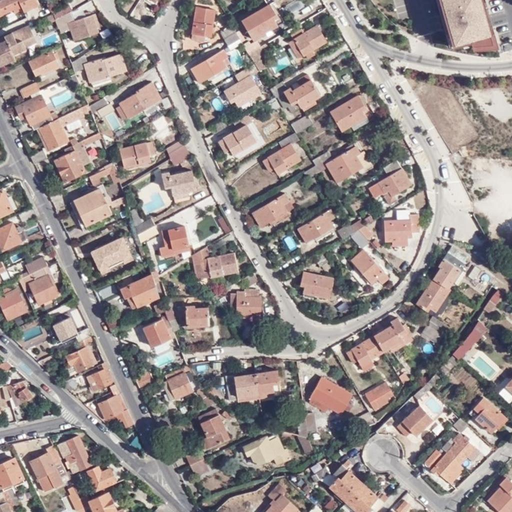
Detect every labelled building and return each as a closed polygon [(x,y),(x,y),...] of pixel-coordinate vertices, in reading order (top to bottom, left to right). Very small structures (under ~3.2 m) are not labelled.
[(0,14),(13,9),(14,12),(22,8),(24,11),(39,4),(36,0),(2,0),(0,1),(0,14)] [(436,0),(448,41),(463,36),(464,44),(471,41),(472,45),(498,43),(485,0),(436,0)] [(56,19),(70,11),(72,10),(69,3),(53,11),(56,19)] [(253,39),(277,25),(275,21),(279,18),(270,4),(242,20),(253,39)] [(210,37),(214,10),(196,7),(192,40),(203,41),(205,36),(210,37)] [(56,19),(59,28),(69,23),(71,28),(75,40),(99,32),(95,20),(98,18),(96,13),(75,20),(70,11),(56,19)] [(275,21),(277,25),(284,21),(282,17),(279,18),(275,21)] [(221,33),(225,40),(236,34),(226,18),(223,20),(228,29),(221,33)] [(61,33),(71,28),(69,23),(59,28),(61,33)] [(5,36),(11,34),(29,25),(29,24),(5,36)] [(25,46),(22,40),(34,34),(29,25),(11,34),(5,36),(7,40),(0,42),(0,64),(15,58),(13,53),(26,47),(25,46)] [(304,54),(311,50),(326,41),(317,26),(305,33),(303,29),(291,36),(294,39),(289,43),(298,58),(304,54)] [(25,46),(37,40),(34,34),(22,40),(25,46)] [(236,34),(225,40),(229,47),(240,40),(236,34)] [(248,54),(261,47),(257,41),(251,44),(249,41),(243,45),(248,54)] [(75,60),(68,42),(64,43),(65,44),(71,62),(75,60)] [(273,50),(268,42),(261,47),(248,54),(254,65),(259,72),(266,67),(260,58),(273,50)] [(227,68),(226,65),(224,61),(228,58),(229,58),(224,50),(191,69),(200,84),(227,68)] [(313,55),(311,50),(304,54),(307,59),(313,55)] [(61,67),(53,51),(30,62),(36,76),(42,73),(43,76),(61,67)] [(75,60),(71,62),(75,72),(85,68),(91,82),(110,76),(127,70),(121,53),(101,59),(100,58),(88,62),(85,54),(75,60)] [(273,71),(290,66),(287,56),(270,61),(273,71)] [(251,76),(259,72),(254,65),(242,71),(247,78),(251,84),(251,87),(256,95),(264,91),(258,82),(256,84),(251,76)] [(238,106),(256,95),(251,87),(251,84),(247,78),(242,71),(235,76),(240,83),(225,92),(231,103),(235,100),(238,106)] [(79,83),(78,79),(76,73),(59,81),(62,87),(67,85),(68,88),(79,83)] [(288,89),(283,81),(269,89),(275,99),(277,97),(284,109),(288,107),(291,112),(301,107),(303,111),(316,103),(314,99),(320,95),(308,73),(297,80),(300,86),(293,90),(291,87),(288,89)] [(112,82),(110,76),(91,82),(94,88),(112,82)] [(162,98),(152,81),(135,91),(136,93),(119,102),(121,105),(116,107),(123,118),(128,116),(129,118),(162,98)] [(20,91),(24,99),(31,95),(39,91),(36,84),(20,91)] [(39,91),(31,95),(33,99),(23,104),(23,103),(16,107),(21,118),(26,115),(34,130),(39,128),(54,120),(59,118),(55,110),(50,113),(39,91)] [(350,126),(366,117),(362,110),(366,108),(359,95),(331,111),(342,131),(350,126)] [(109,104),(104,97),(90,106),(94,112),(109,104)] [(88,103),(59,118),(54,120),(39,128),(49,149),(69,140),(62,126),(66,124),(79,119),(84,116),(83,113),(91,109),(88,103)] [(111,104),(97,113),(103,121),(116,112),(111,104)] [(252,122),(248,114),(233,123),(238,130),(218,141),(224,152),(230,149),(233,155),(257,141),(247,124),(252,122)] [(313,123),(308,114),(291,124),(296,133),(313,123)] [(368,123),(366,117),(350,126),(353,131),(368,123)] [(79,119),(66,124),(69,131),(82,125),(79,119)] [(91,136),(94,142),(97,140),(100,147),(105,145),(100,132),(91,136)] [(300,139),(296,133),(279,142),(283,149),(262,160),(269,172),(274,169),(277,174),(300,160),(292,144),(300,139)] [(74,144),(66,148),(67,153),(54,159),(65,182),(86,171),(76,150),(94,142),(91,136),(79,142),(74,144)] [(172,159),(188,150),(182,140),(167,150),(172,159)] [(156,154),(153,141),(120,149),(125,167),(151,161),(150,155),(156,154)] [(356,145),(326,163),(328,167),(337,182),(370,161),(364,150),(360,152),(356,145)] [(30,157),(34,164),(48,157),(44,150),(30,157)] [(191,157),(188,150),(172,159),(176,166),(181,163),(188,159),(191,157)] [(333,156),(329,150),(312,160),(315,165),(316,166),(324,161),(333,156)] [(191,164),(188,159),(181,163),(184,168),(191,164)] [(411,184),(397,160),(383,168),(389,176),(377,183),(383,192),(390,203),(396,199),(394,194),(411,184)] [(326,163),(324,161),(316,166),(319,171),(320,173),(328,167),(326,163)] [(113,165),(89,176),(95,189),(102,186),(99,179),(110,174),(115,183),(120,180),(113,165)] [(316,166),(315,165),(304,172),(308,178),(319,171),(316,166)] [(197,189),(192,170),(170,175),(170,171),(163,172),(165,187),(171,186),(174,198),(189,195),(188,191),(197,189)] [(46,189),(49,196),(61,191),(57,183),(46,189)] [(383,192),(377,183),(368,189),(374,198),(383,192)] [(105,188),(95,193),(97,196),(76,206),(85,226),(100,219),(112,213),(108,204),(107,202),(110,200),(105,188)] [(7,198),(3,189),(0,190),(0,215),(17,207),(12,196),(7,198)] [(97,196),(95,193),(70,204),(83,232),(102,223),(100,219),(85,226),(76,206),(97,196)] [(261,228),(287,212),(282,204),(289,201),(284,193),(252,213),(261,228)] [(115,208),(127,202),(126,195),(111,202),(115,208)] [(282,204),(287,212),(293,208),(289,201),(282,204)] [(36,214),(32,207),(19,213),(23,221),(36,214)] [(334,216),(330,209),(297,229),(306,243),(331,227),(327,220),(334,216)] [(138,235),(155,226),(151,218),(142,223),(135,210),(131,211),(138,235)] [(410,220),(410,215),(409,210),(398,210),(398,220),(410,220)] [(418,215),(410,215),(410,220),(398,220),(385,221),(385,241),(392,241),(392,247),(406,246),(406,232),(419,232),(418,215)] [(359,228),(365,224),(361,217),(350,223),(355,231),(359,228)] [(22,241),(13,222),(0,227),(0,246),(2,250),(22,241)] [(355,231),(350,223),(339,229),(344,237),(355,231)] [(372,232),(365,224),(359,228),(368,236),(372,232)] [(189,249),(185,225),(163,229),(165,245),(171,244),(172,248),(173,248),(173,252),(189,249)] [(138,235),(141,242),(158,232),(155,226),(138,235)] [(362,247),(368,241),(358,230),(352,236),(362,247)] [(291,250),(297,246),(290,235),(283,240),(291,250)] [(133,259),(122,238),(114,241),(114,240),(99,247),(99,248),(91,252),(101,274),(111,270),(109,268),(123,262),(124,263),(133,259)] [(209,258),(207,247),(193,255),(195,263),(203,262),(203,259),(209,258)] [(439,268),(432,279),(448,289),(468,258),(451,247),(437,267),(439,268)] [(389,277),(363,249),(351,261),(372,284),(378,278),(383,283),(389,277)] [(12,263),(24,257),(21,251),(10,257),(12,263)] [(316,260),(320,266),(330,260),(324,251),(318,255),(319,258),(316,260)] [(209,259),(209,258),(203,259),(203,262),(195,263),(196,268),(204,266),(205,272),(210,271),(211,276),(238,271),(235,252),(219,256),(220,257),(209,259)] [(29,275),(32,273),(48,266),(43,257),(25,265),(29,275)] [(330,260),(320,266),(322,270),(333,264),(330,260)] [(204,266),(196,268),(197,279),(211,276),(210,271),(205,272),(204,266)] [(474,280),(480,269),(474,266),(468,277),(474,280)] [(19,280),(20,282),(27,279),(38,304),(57,296),(45,270),(34,275),(32,273),(29,275),(19,280)] [(332,277),(304,271),(301,285),(305,285),(304,292),(329,297),(332,277)] [(258,277),(253,272),(242,279),(246,285),(258,277)] [(132,308),(159,296),(154,278),(153,275),(123,288),(132,308)] [(448,289),(432,279),(415,304),(426,311),(429,308),(435,312),(450,290),(448,289)] [(99,289),(102,297),(117,292),(114,284),(99,289)] [(11,292),(9,288),(3,290),(5,295),(0,297),(0,300),(8,319),(26,310),(16,290),(11,292)] [(237,294),(237,310),(237,312),(240,312),(240,317),(252,317),(252,315),(260,315),(261,296),(259,296),(259,292),(257,289),(246,290),(245,292),(237,292),(237,294)] [(429,308),(426,311),(436,317),(439,314),(440,315),(448,304),(446,302),(453,292),(450,290),(435,312),(429,308)] [(488,311),(502,293),(497,290),(483,308),(488,311)] [(194,307),(194,305),(180,305),(180,316),(186,316),(187,326),(209,325),(207,306),(194,307)] [(172,308),(165,311),(169,321),(175,318),(172,308)] [(76,335),(79,342),(83,339),(93,335),(89,327),(78,332),(71,316),(63,320),(62,317),(58,318),(60,322),(54,324),(62,342),(76,335)] [(391,324),(373,335),(383,351),(389,348),(391,352),(411,340),(397,317),(390,322),(391,324)] [(432,317),(427,324),(443,334),(447,327),(432,317)] [(173,331),(170,323),(165,326),(162,318),(144,327),(153,347),(171,339),(169,333),(173,331)] [(175,318),(169,321),(170,323),(173,331),(179,329),(175,318)] [(443,334),(427,324),(421,333),(437,343),(443,334)] [(373,334),(345,350),(352,362),(357,359),(360,365),(370,359),(383,351),(373,335),(373,334)] [(85,343),(95,339),(93,335),(83,339),(85,343)] [(94,363),(86,346),(65,355),(69,365),(73,363),(76,371),(94,363)] [(155,356),(157,364),(173,361),(171,352),(155,356)] [(52,355),(43,359),(45,363),(54,359),(52,355)] [(458,361),(451,356),(447,360),(454,366),(458,361)] [(370,359),(360,365),(364,371),(374,365),(370,359)] [(0,372),(15,367),(8,361),(0,363),(0,372)] [(105,362),(102,363),(104,369),(111,382),(114,381),(105,362)] [(188,364),(165,375),(168,381),(163,383),(171,401),(194,391),(186,373),(191,371),(188,364)] [(195,366),(196,373),(210,371),(209,364),(195,366)] [(111,382),(104,369),(91,375),(98,389),(112,383),(111,382)] [(278,369),(256,372),(259,392),(275,390),(274,387),(281,386),(278,369)] [(134,378),(138,387),(152,381),(148,371),(134,378)] [(259,392),(256,372),(248,374),(241,375),(240,372),(227,373),(230,400),(239,399),(239,400),(260,397),(259,392)] [(98,389),(91,375),(87,377),(94,392),(98,389)] [(318,384),(315,389),(311,395),(310,403),(325,412),(329,406),(341,413),(352,394),(322,377),(318,384)] [(31,394),(22,380),(1,386),(11,409),(15,405),(13,401),(20,397),(22,400),(31,394)] [(395,394),(387,381),(366,394),(375,409),(389,402),(387,399),(395,394)] [(275,390),(259,392),(260,397),(282,393),(281,386),(274,387),(275,390)] [(417,399),(428,390),(423,386),(413,395),(417,399)] [(197,390),(209,406),(217,403),(208,395),(202,387),(197,390)] [(114,391),(112,391),(114,396),(115,395),(123,411),(128,409),(118,388),(114,391)] [(126,426),(134,423),(128,409),(123,411),(115,395),(114,396),(98,404),(105,419),(115,414),(119,422),(123,420),(126,426)] [(15,405),(22,400),(20,397),(13,401),(15,405)] [(506,418),(482,397),(472,408),(473,409),(469,413),(492,434),(506,418)] [(432,418),(420,405),(397,426),(406,436),(411,431),(414,435),(432,418)] [(230,437),(217,409),(198,417),(208,437),(202,439),(206,448),(230,437)] [(230,419),(233,415),(226,410),(223,414),(230,419)] [(368,423),(374,420),(368,410),(347,421),(351,429),(366,421),(368,423)] [(313,412),(304,413),(306,431),(315,429),(313,412)] [(306,431),(304,413),(296,415),(299,432),(306,431)] [(155,422),(159,430),(172,423),(169,416),(155,422)] [(456,429),(464,421),(459,418),(452,425),(456,429)] [(446,451),(459,463),(466,456),(470,459),(478,451),(458,432),(449,442),(447,441),(441,447),(446,451)] [(305,453),(312,450),(311,446),(309,447),(307,440),(308,439),(307,436),(296,434),(305,453)] [(92,463),(79,435),(58,444),(64,457),(67,456),(75,472),(92,463)] [(268,440),(266,436),(243,446),(247,455),(251,453),(256,463),(272,457),(276,465),(290,458),(286,451),(284,451),(277,436),(268,440)] [(30,461),(45,491),(63,482),(63,481),(69,478),(53,444),(45,448),(48,452),(30,461)] [(441,447),(433,456),(438,460),(446,451),(441,447)] [(186,455),(190,464),(204,458),(199,449),(186,455)] [(454,469),(459,463),(446,451),(438,460),(433,456),(427,464),(431,468),(430,469),(433,472),(436,470),(449,482),(457,472),(454,469)] [(347,462),(355,470),(365,461),(356,452),(347,462)] [(0,462),(0,484),(1,487),(22,478),(14,457),(0,462)] [(204,458),(190,464),(196,476),(209,470),(204,458)] [(319,463),(310,467),(312,473),(322,469),(319,463)] [(384,501),(341,463),(335,469),(340,473),(328,486),(357,511),(367,511),(375,504),(379,508),(384,501)] [(102,472),(98,465),(89,469),(97,488),(117,480),(111,467),(102,472)] [(330,474),(328,467),(311,474),(314,481),(330,474)] [(79,498),(86,496),(76,475),(69,478),(70,480),(79,498)] [(500,505),(497,508),(500,511),(511,511),(511,482),(506,477),(500,483),(502,485),(491,496),(500,505)] [(286,489),(279,482),(271,491),(276,496),(265,508),(267,510),(264,511),(295,511),(299,508),(283,493),(286,489)] [(69,494),(72,501),(79,498),(73,486),(68,488),(71,493),(69,494)] [(13,487),(8,489),(16,506),(20,504),(13,487)] [(8,489),(2,492),(2,493),(10,510),(16,507),(16,506),(8,489)] [(116,509),(122,507),(114,490),(108,492),(116,509)] [(124,511),(122,507),(116,509),(108,492),(90,500),(95,511),(124,511)] [(0,511),(11,511),(10,510),(2,493),(0,494),(0,499),(2,503),(0,504),(0,511)] [(93,495),(92,493),(86,496),(79,498),(82,504),(87,502),(86,499),(93,495)] [(488,499),(497,508),(500,505),(491,496),(488,499)] [(72,501),(77,510),(86,511),(82,504),(79,498),(72,501)] [(404,511),(412,505),(406,500),(397,509),(400,511),(404,511)] [(174,511),(163,502),(152,511),(174,511)]
